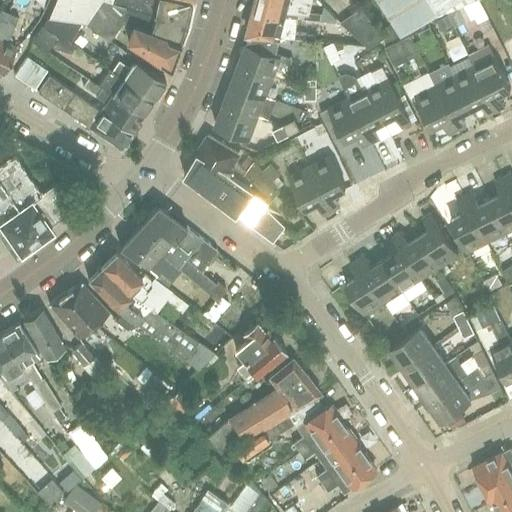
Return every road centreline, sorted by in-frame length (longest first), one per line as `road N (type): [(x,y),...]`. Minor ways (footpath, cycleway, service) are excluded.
road 1 (residential): [(286,271),(323,238),(511,133)]
road 2 (residential): [(412,464),(286,271)]
road 3 (unclassified): [(153,162),(201,64),(221,0)]
road 4 (residential): [(286,271),(153,162)]
road 5 (unclassified): [(0,297),(104,227),(134,193)]
road 6 (residential): [(134,193),(0,102)]
